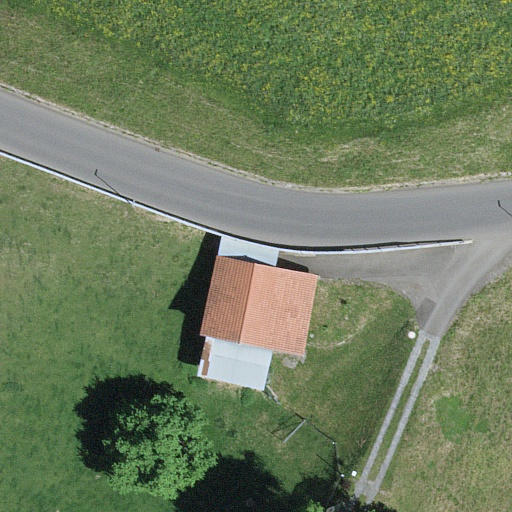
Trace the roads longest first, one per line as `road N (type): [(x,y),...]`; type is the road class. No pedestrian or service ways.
road 1 (tertiary): [(0,118),(213,199),(282,216),(354,220),(511,204)]
road 2 (track): [(500,205),(504,238),(464,276),(431,334),(359,511)]
